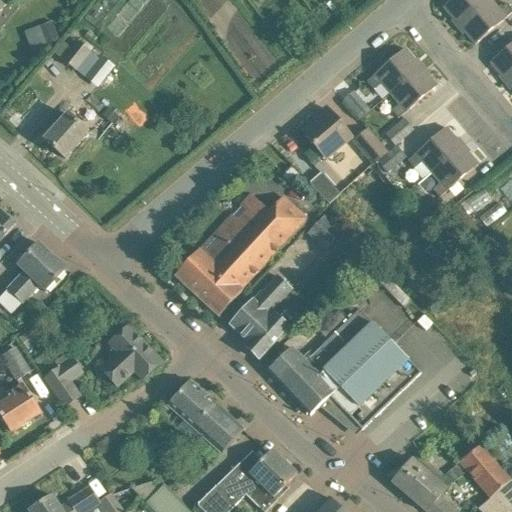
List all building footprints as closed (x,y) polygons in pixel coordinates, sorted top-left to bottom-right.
[(0,0),(0,12),(10,0),(0,0)] [(451,0),(443,7),(459,26),(489,0),(451,0)] [(491,0),(489,0),(459,26),(475,45),(511,13),(511,8),(508,3),(500,10),(491,0)] [(39,27),(46,47),(60,42),(52,22),(39,27)] [(77,40),(71,47),(63,41),(53,53),(75,70),(90,50),(77,40)] [(511,44),(490,63),(506,81),(511,76),(511,44)] [(390,94),(421,68),(405,49),(374,75),(374,76),(367,82),(373,90),(381,84),(390,94)] [(102,56),(101,58),(85,77),(84,78),(96,88),(114,66),(102,56)] [(437,86),(421,68),(390,94),(399,105),(392,111),(398,119),(437,86)] [(360,119),(370,111),(354,92),(344,100),(360,119)] [(120,117),(109,107),(102,116),(113,125),(120,117)] [(303,132),(309,140),(326,160),(352,138),(328,110),(303,132)] [(44,140),(65,159),(89,134),(68,115),(44,140)] [(385,135),(395,146),(413,130),(404,119),(385,135)] [(422,163),(431,173),(462,146),(446,128),(408,161),(415,169),(422,163)] [(374,164),(386,153),(366,131),(354,142),(374,164)] [(433,190),(440,198),(478,165),(462,146),(431,173),(440,184),(433,190)] [(378,163),(387,172),(405,156),(396,147),(378,163)] [(293,180),(299,174),(292,167),(286,172),(293,180)] [(326,204),(339,193),(322,173),(310,184),(326,204)] [(175,276),(219,317),(243,291),(241,289),(305,220),(282,198),(269,213),(251,196),(200,251),(199,250),(175,276)] [(429,225),(445,211),(435,199),(419,213),(429,225)] [(480,230),(468,215),(458,204),(445,215),(467,242),(480,230)] [(0,242),(16,224),(0,211),(0,242)] [(307,233),(325,251),(342,233),(324,215),(307,233)] [(454,241),(444,229),(435,237),(444,248),(454,241)] [(39,244),(19,266),(25,272),(8,289),(23,303),(40,285),(46,290),(66,270),(65,269),(56,260),(56,259),(51,255),(50,254),(40,245),(41,245),(39,244)] [(259,360),(270,349),(289,328),(275,315),(272,319),(269,315),(292,290),(276,275),(230,326),(249,342),(245,347),(259,360)] [(420,373),(408,361),(374,325),(359,310),(323,345),(305,362),(292,349),(268,371),(310,416),(325,402),(326,405),(335,406),(337,404),(362,430),(380,413),(401,393),(420,373)] [(118,354),(101,369),(117,388),(135,372),(142,381),(162,363),(129,327),(109,345),(118,354)] [(17,380),(30,372),(15,349),(2,357),(17,380)] [(52,361),(45,352),(35,359),(42,368),(52,361)] [(60,368),(45,379),(65,407),(80,396),(70,382),(82,373),(73,360),(60,369),(60,368)] [(202,393),(199,389),(190,382),(168,406),(222,454),(244,430),(206,396),(206,395),(203,392),(202,393)] [(0,416),(10,433),(41,413),(23,384),(8,394),(3,387),(0,389),(0,416)] [(455,511),(439,497),(448,488),(467,473),(490,499),(511,481),(480,445),(460,463),(443,477),(418,455),(413,461),(412,460),(392,484),(393,485),(393,484),(425,511),(424,511),(455,511)] [(285,486),(297,475),(272,451),(262,461),(253,452),(199,506),(204,511),(229,511),(247,495),(264,511),(266,511),(289,489),(285,486)] [(477,510),(479,511),(511,511),(511,480),(511,481),(490,499),(477,510)] [(133,489),(146,502),(155,511),(183,511),(161,488),(153,482),(133,489)] [(53,496),(29,511),(28,511),(85,511),(100,503),(90,488),(68,501),(69,503),(61,508),(53,496)] [(111,494),(102,501),(110,511),(119,511),(122,510),(111,494)] [(315,511),(343,511),(329,498),(315,511)]
